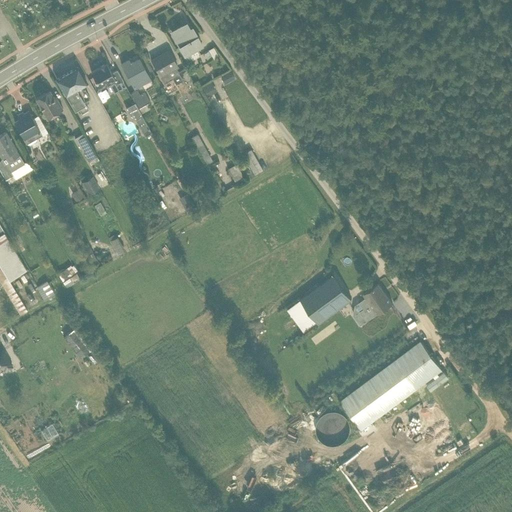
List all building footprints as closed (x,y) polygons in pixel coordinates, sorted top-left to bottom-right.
[(196,48),(201,45),(193,30),(191,31),(186,24),(171,33),(188,62),(200,55),(196,48)] [(213,59),(218,57),(213,48),(208,51),(213,59)] [(183,81),(178,73),(176,69),(178,68),(168,52),(151,61),(164,84),(172,79),(176,85),(183,81)] [(134,90),(150,81),(139,59),(130,64),(128,61),(121,64),(134,90)] [(114,94),(126,87),(116,71),(111,73),(106,64),(91,73),(100,89),(104,86),(108,84),(114,94)] [(87,84),(78,68),(57,80),(74,110),(76,109),(79,114),(81,113),(82,113),(88,110),(83,101),(89,98),(85,91),(83,92),(81,88),(87,84)] [(183,81),(185,84),(191,81),(185,69),(178,73),(183,81)] [(234,79),(230,73),(221,78),(224,85),(234,79)] [(208,98),(217,93),(211,83),(202,88),(208,98)] [(47,119),(63,110),(55,97),(53,98),(49,90),(35,98),(47,119)] [(131,94),(142,114),(150,109),(148,104),(150,103),(144,93),(139,95),(137,91),(131,94)] [(144,137),(151,134),(135,103),(125,109),(131,121),(134,119),(144,137)] [(27,144),(42,135),(42,136),(47,133),(38,116),(33,119),(30,114),(25,117),(22,112),(18,115),(17,122),(15,123),(27,144)] [(28,160),(23,163),(16,150),(17,150),(6,132),(0,135),(0,155),(2,158),(0,160),(0,170),(6,180),(6,179),(9,184),(33,169),(28,160)] [(91,166),(99,161),(83,133),(75,138),(91,166)] [(206,165),(212,162),(197,135),(191,138),(206,165)] [(242,155),(254,175),(262,171),(250,150),(242,155)] [(227,170),(234,183),(243,178),(236,165),(227,170)] [(89,195),(99,189),(92,177),(81,183),(83,185),(81,186),(86,194),(88,193),(89,195)] [(76,202),(83,199),(78,190),(71,194),(76,202)] [(186,212),(194,207),(187,194),(179,199),(186,212)] [(0,266),(0,267),(9,281),(26,270),(4,234),(4,233),(0,226),(0,266)] [(118,257),(125,252),(117,238),(116,239),(114,236),(108,238),(110,242),(118,257)] [(91,268),(98,264),(87,244),(79,248),(91,268)] [(27,311),(9,281),(0,267),(0,266),(0,286),(2,285),(20,315),(27,311)] [(71,267),(71,266),(58,275),(66,288),(80,279),(76,274),(75,273),(77,272),(73,266),(71,267)] [(301,300),(318,324),(351,300),(333,276),(301,300)] [(44,301),(54,295),(46,282),(36,288),(44,301)] [(366,321),(392,304),(378,284),(363,295),(366,298),(359,303),(364,310),(360,312),(366,321)] [(89,341),(91,339),(80,325),(63,338),(80,360),(95,348),(89,341)] [(441,370),(420,342),(341,402),(361,430),(441,370)] [(12,364),(2,348),(0,348),(0,369),(2,368),(4,372),(13,367),(11,365),(12,364)] [(350,433),(351,430),(350,426),(349,423),(348,420),(345,417),(343,415),(340,413),(336,412),(333,412),(330,412),(326,413),(323,415),(320,417),(318,419),(316,422),(315,426),(315,429),(315,433),(316,436),(317,439),(320,442),(322,444),(325,446),(329,447),(332,448),(336,447),(339,446),(342,445),(345,443),(348,440),(349,437),(350,433)]
